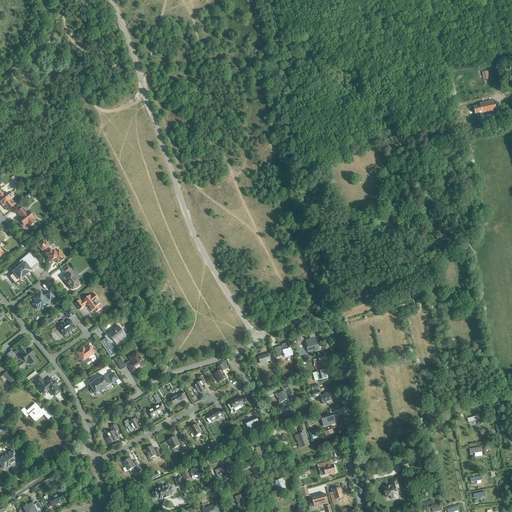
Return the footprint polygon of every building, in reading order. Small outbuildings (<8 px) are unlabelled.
[(56,65),(61,63),(58,58),(53,61),(53,60),(52,61),(48,60),(49,62),(47,63),(50,69),(51,68),(52,70),(56,68),(55,66),(56,66),(56,65)] [(12,88),(17,95),(22,90),(17,84),(12,88)] [(484,116),(483,114),(496,112),(494,100),(480,103),(480,105),(474,107),(475,114),(480,113),(481,120),(485,119),(484,116)] [(11,199),(9,196),(8,196),(5,193),(2,190),(0,191),(0,203),(3,207),(3,206),(7,211),(15,205),(10,200),(11,199)] [(28,211),(26,212),(23,207),(16,212),(21,218),(19,220),(24,226),(27,223),(29,226),(34,222),(32,219),(33,218),(28,211)] [(440,214),(441,230),(452,229),(451,220),(460,220),(460,213),(440,214)] [(53,251),(52,252),(50,250),(46,253),(47,255),(47,256),(49,259),(48,259),(51,263),(52,262),(56,259),(58,262),(64,258),(58,250),(55,253),(53,251)] [(12,281),(15,285),(28,275),(27,274),(31,271),(29,269),(36,263),(29,254),(20,262),(22,265),(13,272),(14,273),(9,277),(12,280),(12,281)] [(70,273),(70,274),(68,272),(70,270),(68,266),(62,271),(65,274),(66,274),(67,276),(63,279),(73,290),(75,288),(76,289),(79,286),(78,285),(79,285),(76,281),(78,279),(75,276),(73,278),(70,273)] [(49,300),(49,301),(54,297),(49,291),(45,295),(46,296),(44,297),(40,293),(33,299),(36,302),(32,304),(37,310),(40,308),(42,309),(49,304),(47,302),(49,300)] [(97,300),(98,299),(94,294),(91,297),(90,295),(84,300),(84,301),(82,302),(80,300),(75,304),(80,310),(85,306),(87,304),(92,312),(94,310),(96,313),(101,309),(98,305),(100,304),(97,300)] [(64,311),(69,319),(75,315),(70,307),(64,311)] [(65,336),(76,328),(70,320),(66,323),(64,320),(61,323),(63,325),(59,328),(65,336)] [(114,341),(117,345),(127,336),(118,325),(105,337),(106,339),(105,339),(108,344),(104,347),(101,341),(100,341),(110,357),(117,353),(110,343),(114,341)] [(318,345),(317,345),(314,334),(309,335),(310,339),(306,340),(308,348),(307,348),(308,353),(320,350),(318,345)] [(291,348),(290,348),(288,342),(284,344),(284,345),(275,348),(278,357),(284,355),(285,358),(293,355),(291,348)] [(30,348),(26,351),(22,346),(17,350),(21,355),(20,356),(22,357),(20,358),(22,361),(24,360),(26,362),(27,361),(30,365),(31,363),(32,364),(35,362),(34,361),(35,360),(33,356),(35,355),(30,348)] [(98,349),(94,351),(91,346),(85,350),(84,348),(77,353),(83,361),(95,353),(98,358),(102,355),(98,349)] [(7,354),(11,359),(15,356),(11,351),(7,354)] [(142,366),(144,364),(136,352),(128,357),(131,362),(130,362),(129,361),(125,364),(121,358),(116,362),(121,370),(126,367),(128,365),(133,372),(139,368),(140,368),(142,367),(142,366)] [(268,354),(259,358),(261,364),(270,360),(271,364),(275,362),(274,358),(273,356),(269,357),(268,354)] [(318,371),(328,369),(325,361),(320,362),(319,359),(313,360),(314,364),(316,364),(318,371)] [(214,374),(219,383),(227,378),(223,371),(226,370),(222,364),(218,367),(220,371),(214,374)] [(328,369),(318,371),(319,372),(317,372),(319,380),(328,378),(326,370),(328,369)] [(10,383),(14,380),(6,372),(0,378),(4,382),(7,380),(10,383)] [(95,382),(90,385),(93,390),(91,391),(93,394),(95,393),(96,394),(101,391),(106,389),(105,388),(110,385),(110,384),(112,383),(112,384),(118,380),(113,373),(107,376),(108,378),(107,379),(105,376),(100,379),(99,378),(95,381),(95,382)] [(193,391),(196,396),(207,390),(203,383),(206,381),(202,375),(198,378),(200,382),(194,386),(196,389),(193,391)] [(50,378),(44,383),(39,377),(34,381),(39,387),(38,387),(43,394),(48,390),(49,391),(50,391),(54,396),(55,395),(58,392),(59,392),(60,391),(56,385),(56,384),(55,382),(54,382),(53,382),(50,378)] [(283,391),(276,395),(279,400),(279,401),(280,401),(280,402),(281,403),(287,399),(288,400),(294,397),(287,385),(288,384),(280,386),(281,387),(281,386),(283,391)] [(308,394),(310,399),(313,397),(314,398),(320,395),(319,390),(312,392),(312,393),(308,394)] [(170,399),(174,406),(184,400),(183,398),(186,397),(182,391),(179,393),(170,399)] [(321,396),(322,403),(331,400),(329,392),(326,393),(326,395),(321,396)] [(244,396),(241,398),(240,396),(230,401),(232,404),(228,406),(230,409),(231,409),(230,413),(234,414),(235,413),(236,411),(235,409),(244,403),(244,404),(247,402),(244,396)] [(148,411),(152,418),(162,413),(161,411),(164,409),(161,403),(158,405),(158,406),(148,411)] [(43,408),(41,411),(35,404),(26,411),(24,408),(21,411),(26,417),(29,415),(35,421),(43,414),(47,419),(50,416),(43,408)] [(283,411),(287,419),(294,415),(292,410),(294,409),(292,406),(283,411)] [(222,409),(219,411),(218,409),(208,414),(209,418),(207,419),(209,423),(221,416),(222,417),(225,415),(222,409)] [(134,431),(141,427),(138,420),(141,418),(137,412),(133,415),(135,419),(129,422),(128,420),(124,422),(125,424),(125,425),(126,427),(127,427),(128,428),(131,426),(134,431)] [(335,423),(332,414),(321,417),(324,427),(331,424),(335,423)] [(250,433),(261,428),(256,418),(249,422),(248,420),(245,421),(250,433)] [(106,440),(109,445),(120,439),(116,432),(119,430),(116,424),(111,427),(113,431),(107,434),(109,438),(106,440)] [(203,427),(200,428),(197,424),(190,428),(195,437),(202,433),(204,435),(207,433),(203,427)] [(324,432),(327,439),(335,436),(332,429),(324,432)] [(301,448),(308,446),(304,434),(298,436),(300,439),(298,439),(298,441),(299,445),(300,445),(301,448)] [(181,439),(178,441),(176,436),(168,440),(173,449),(180,445),(182,447),(185,446),(181,439)] [(215,454),(220,452),(213,440),(208,443),(213,450),(215,454)] [(263,445),(258,446),(257,444),(254,446),(259,458),(267,455),(263,445)] [(158,449),(155,450),(152,446),(144,450),(149,459),(157,455),(158,457),(161,455),(158,449)] [(483,450),(474,452),(474,455),(481,454),(482,462),(485,461),(484,453),(483,453),(483,450)] [(18,458),(17,458),(13,451),(1,458),(1,459),(0,460),(0,463),(3,469),(6,467),(7,468),(10,465),(11,466),(15,464),(20,461),(18,458)] [(136,461),(133,462),(130,458),(123,462),(125,467),(123,469),(125,472),(135,467),(138,473),(142,470),(140,467),(139,467),(136,461)] [(238,462),(242,470),(250,467),(248,462),(250,461),(249,458),(238,462)] [(331,465),(330,461),(318,465),(319,469),(323,468),(325,475),(335,472),(333,464),(331,465)] [(227,472),(226,472),(225,470),(227,470),(226,466),(213,471),(217,480),(228,475),(227,472)] [(193,479),(205,474),(202,467),(193,470),(193,468),(189,469),(193,479)] [(181,476),(175,478),(178,486),(184,484),(181,476)] [(487,485),(486,476),(481,476),(482,480),(477,480),(477,483),(478,486),(487,485)] [(284,481),(283,481),(282,479),(276,481),(276,484),(275,484),(276,486),(277,486),(278,489),(285,487),(284,484),(285,483),(284,481)] [(386,497),(390,496),(391,498),(391,499),(392,499),(393,499),(396,499),(395,496),(398,496),(395,486),(398,485),(398,484),(398,482),(397,479),(391,480),(392,486),(390,487),(390,486),(389,486),(388,485),(388,486),(387,486),(387,487),(386,487),(385,489),(386,497)] [(157,492),(155,493),(157,498),(159,498),(160,500),(164,498),(164,499),(169,497),(168,496),(172,495),(172,493),(174,492),(172,487),(170,487),(169,485),(165,487),(164,486),(160,488),(160,489),(156,490),(157,492)] [(340,488),(338,489),(338,487),(334,488),(335,490),(333,490),(333,492),(336,499),(343,497),(340,488)] [(52,507),(64,501),(60,493),(48,499),(47,496),(43,497),(46,503),(49,502),(52,507)] [(244,506),(247,505),(243,494),(235,497),(239,506),(243,505),(244,506)] [(314,507),(328,503),(325,494),(311,498),(314,507)] [(39,503),(34,505),(32,502),(23,507),(25,511),(37,511),(38,511),(42,510),(39,503)]
